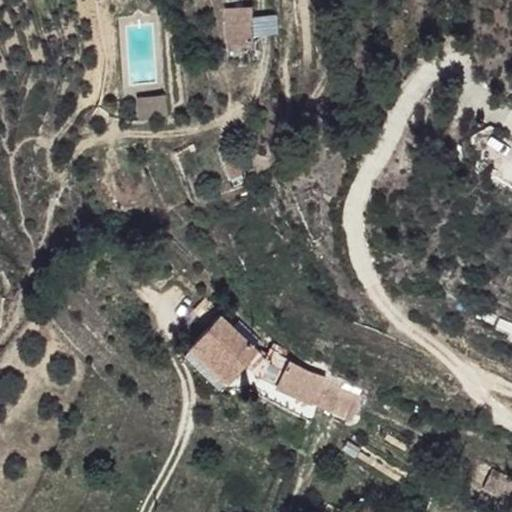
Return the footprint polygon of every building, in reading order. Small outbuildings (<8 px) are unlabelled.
[(254,9),(228,8),(228,42),(252,44),(254,9)] [(137,120),(166,118),(164,94),(135,96),(137,120)] [(232,140),(218,146),(233,171),(245,167),(232,140)] [(511,272),(511,271),(502,265),(492,281),(502,288),(511,272)] [(220,310),(181,347),(219,387),(258,349),(220,310)] [(289,356),(273,348),(260,372),(277,381),(289,356)] [(321,372),(289,356),(277,381),(318,401),(319,398),(323,390),(316,385),(321,372)] [(342,383),(321,372),(316,385),(323,390),(319,398),(334,403),(342,383)] [(363,393),(342,383),(334,403),(319,398),(318,401),(352,418),(363,393)]
